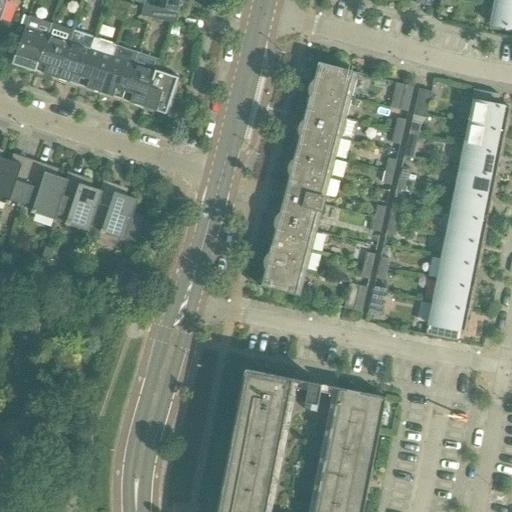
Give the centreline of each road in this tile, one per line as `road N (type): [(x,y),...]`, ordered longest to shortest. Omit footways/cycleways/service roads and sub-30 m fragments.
road 1 (residential): [(502,374),(184,304)]
road 2 (residential): [(511,76),(262,13)]
road 3 (residential): [(220,180),(0,106)]
road 4 (tertiary): [(135,511),(141,447),(184,304)]
road 5 (tertiary): [(220,180),(262,13)]
road 6 (residential): [(475,511),(502,374)]
road 7 (tertiary): [(184,304),(220,180)]
